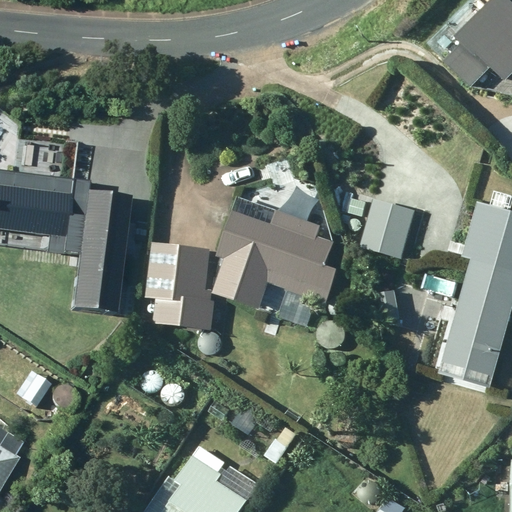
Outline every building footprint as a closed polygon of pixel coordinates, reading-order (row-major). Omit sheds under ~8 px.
[(504,5),(446,62),(470,87),(490,67),(504,81),(511,72),(511,0),(504,0),(501,3),(504,5)] [(80,227),(64,225),(67,198),(0,191),(0,235),(63,241),(61,262),(77,264),(72,319),(116,323),(127,204),(83,200),(80,227)] [(376,202),(363,253),(402,263),(416,212),(376,202)] [(332,242),(241,211),(212,295),(259,311),(268,284),(287,291),(278,318),(307,327),(316,302),(312,302),(332,242)] [(490,388),(501,350),(511,311),(511,218),(488,211),(476,254),(473,253),(449,335),(438,374),(490,388)] [(153,325),(212,331),(215,302),(210,301),(211,290),(205,290),(210,250),(151,243),(146,298),(155,299),(153,325)] [(418,287),(378,293),(383,325),(423,319),(418,287)] [(0,378),(12,360),(0,352),(0,378)] [(50,408),(52,410),(54,412),(56,414),(59,415),(61,415),(64,415),(66,415),(69,414),(71,413),(73,412),(75,410),(77,408),(78,405),(78,403),(79,400),(78,397),(78,395),(76,393),(75,390),(73,389),(71,387),(69,386),(66,385),(63,385),(61,386),(58,386),(56,387),(54,389),(52,391),(50,393),(49,395),(49,398),(48,400),(49,403),(49,405),(50,408)] [(59,442),(71,427),(57,416),(45,431),(59,442)] [(0,482),(18,457),(12,454),(20,443),(5,432),(6,430),(0,425),(0,482)] [(265,457),(277,464),(296,436),(284,428),(265,457)] [(145,511),(237,511),(245,500),(216,482),(221,474),(219,473),(225,463),(197,446),(167,492),(161,488),(145,511)]
